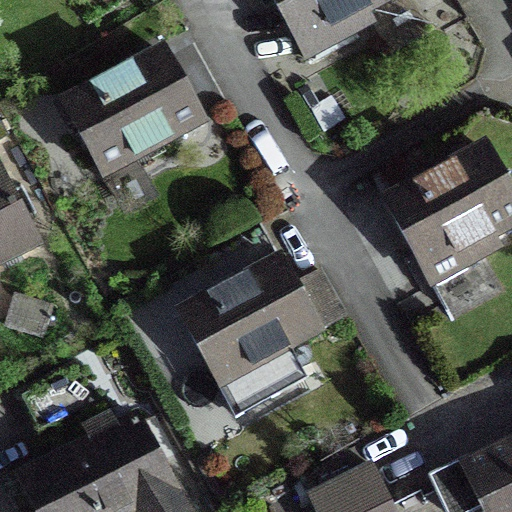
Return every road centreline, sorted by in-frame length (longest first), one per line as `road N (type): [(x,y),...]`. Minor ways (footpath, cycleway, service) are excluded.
road 1 (residential): [(420,409),(192,0)]
road 2 (unknown): [(303,198),(511,87)]
